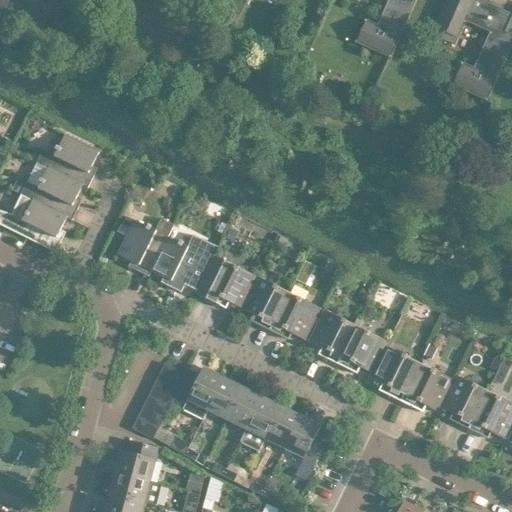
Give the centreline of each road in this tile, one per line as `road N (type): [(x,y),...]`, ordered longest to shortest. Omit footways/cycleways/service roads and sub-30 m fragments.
road 1 (residential): [(62,511),(118,306),(74,284)]
road 2 (residential): [(381,442),(166,331)]
road 3 (residential): [(511,509),(381,442)]
